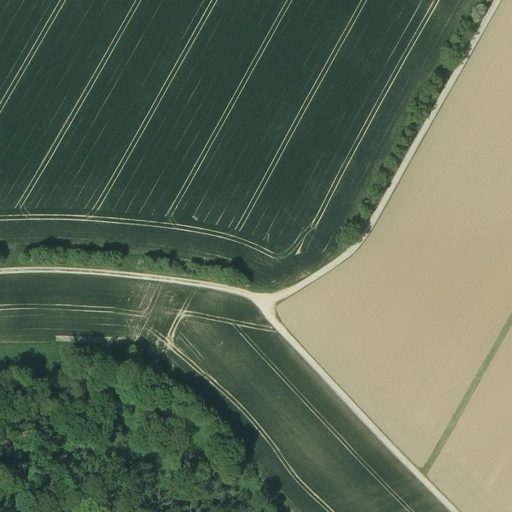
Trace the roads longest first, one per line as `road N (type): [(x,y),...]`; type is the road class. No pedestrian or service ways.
road 1 (track): [(258,299),(283,294),(359,242),(497,0)]
road 2 (unclassified): [(454,511),(258,299)]
road 3 (track): [(258,299),(172,278),(0,272)]
